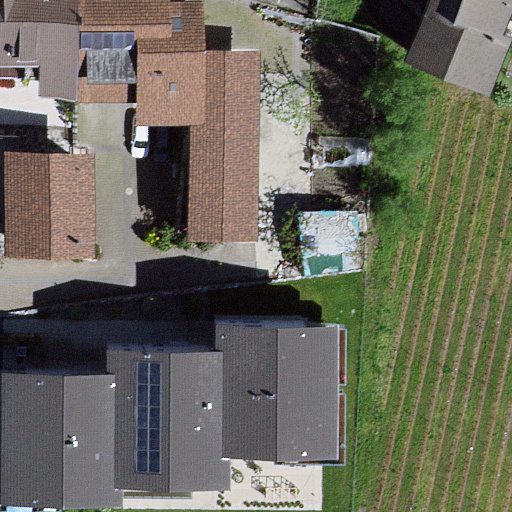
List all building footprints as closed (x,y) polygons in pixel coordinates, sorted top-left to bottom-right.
[(78,0),(0,0),(0,67),(37,68),(37,96),(132,97),(132,76),(77,75),(78,0)] [(166,46),(166,0),(78,0),(77,75),(132,76),(133,46),(166,46)] [(199,0),(166,0),(166,46),(133,46),(132,76),(132,97),(134,123),(188,122),(201,122),(200,49),(199,0)] [(511,20),(511,0),(431,0),(408,58),(485,89),(511,20)] [(188,122),(188,238),(253,238),(256,50),(200,49),(201,122),(188,122)] [(89,153),(4,152),(4,252),(88,253),(89,153)] [(212,317),(212,345),(223,346),(222,454),(231,454),(339,456),(341,319),(212,317)] [(105,344),(104,377),(113,377),(111,482),(122,482),(230,484),(231,454),(222,454),(223,346),(212,345),(105,344)] [(104,377),(0,376),(0,508),(122,509),(122,482),(111,482),(113,377),(104,377)]
